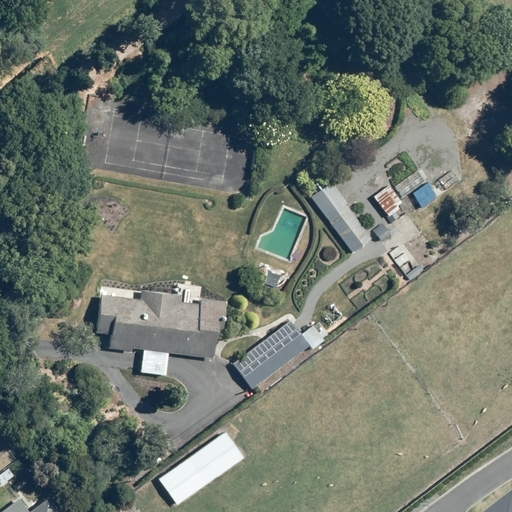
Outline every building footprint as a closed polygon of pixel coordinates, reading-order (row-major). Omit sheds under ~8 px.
[(438,195),(415,166),(393,183),(404,197),(409,193),(421,208),(438,195)] [(370,239),(328,181),(308,196),(350,253),(370,239)] [(408,214),(386,186),(372,197),(393,225),(408,214)] [(408,246),(391,257),(406,279),(423,268),(408,246)] [(224,299),(201,297),(202,281),(180,280),(179,290),(102,285),(100,313),(110,314),(108,345),(143,347),(142,372),(168,374),(169,352),(211,354),(213,320),(223,321),(224,299)] [(308,344),(312,350),(329,336),(317,322),(301,335),(287,318),(231,362),(253,389),(308,344)] [(241,457),(223,431),(155,479),(173,504),(241,457)] [(511,511),(511,492),(487,511),(511,511)] [(74,511),(58,511),(48,497),(28,511),(18,498),(0,511),(81,511),(79,509),(74,511)]
